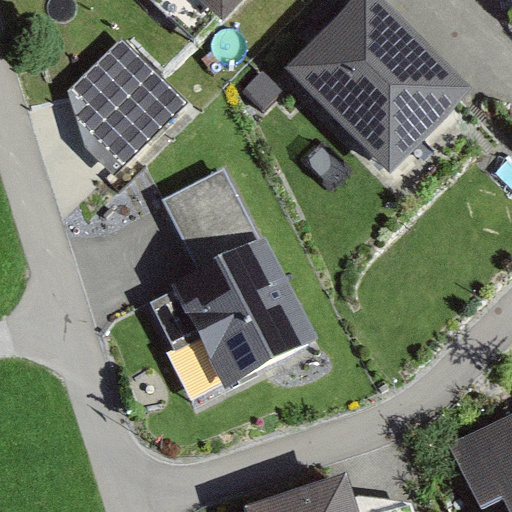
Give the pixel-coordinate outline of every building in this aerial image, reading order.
[(112,0),(129,17),(146,0),(168,0),(203,36),(241,0),(112,0)] [(358,5),(280,81),(387,191),(466,116),(358,5)] [(128,169),(196,103),(131,36),(63,102),(128,169)] [(224,185),(163,214),(196,282),(160,299),(190,362),(202,357),(219,394),(304,353),(224,185)] [(511,511),(511,423),(455,451),(465,511),(511,511)] [(332,491),(264,511),(390,511),(336,506),(332,491)]
